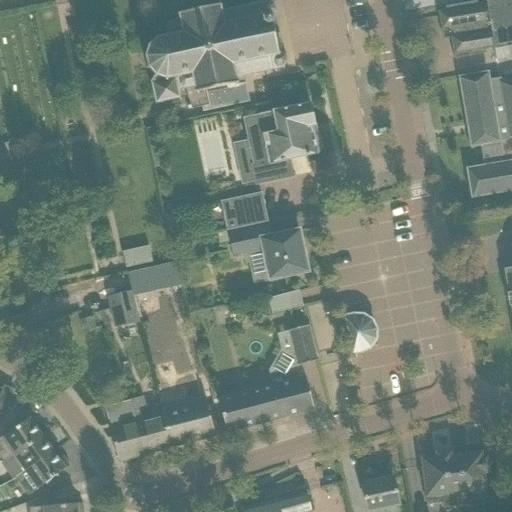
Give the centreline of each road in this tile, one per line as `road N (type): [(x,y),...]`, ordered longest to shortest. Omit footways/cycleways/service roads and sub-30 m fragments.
road 1 (unclassified): [(461,394),(382,0)]
road 2 (unclassified): [(125,502),(461,394)]
road 3 (unclassified): [(125,502),(87,435),(35,376),(0,354)]
